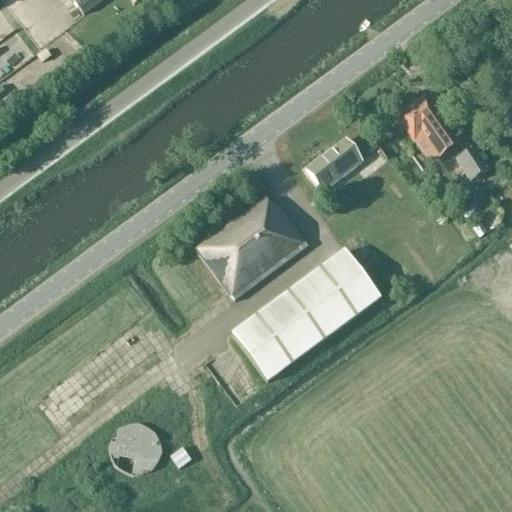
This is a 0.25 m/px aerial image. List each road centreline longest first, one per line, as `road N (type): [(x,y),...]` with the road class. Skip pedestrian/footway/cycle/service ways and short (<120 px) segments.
road 1 (tertiary): [(0,331),(447,0)]
road 2 (unclassified): [(0,191),(261,0)]
